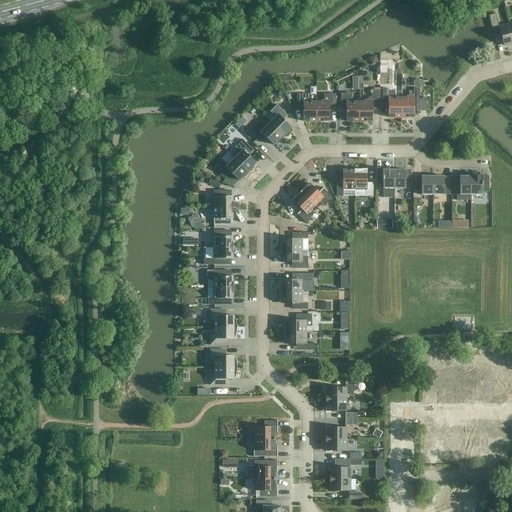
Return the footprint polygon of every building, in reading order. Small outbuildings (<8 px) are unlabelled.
[(496,14),(489,16),(492,28),(499,26),(496,14)] [(504,46),(511,43),(511,32),(510,25),(499,28),(504,46)] [(402,118),(402,97),(396,97),(396,92),(389,92),(389,89),(383,89),(383,104),(389,104),(389,118),(402,118)] [(402,118),(414,118),(414,104),(420,104),(420,89),(414,89),(414,91),(409,91),(409,97),(402,97),(402,118)] [(360,122),(372,122),(372,108),(380,108),(380,90),(372,90),(372,101),(360,101),(360,122)] [(309,102),(309,94),(297,94),(297,108),(304,108),(304,122),(317,122),(317,102),(309,102)] [(317,122),(329,122),(329,108),(336,108),(336,94),(324,94),(324,102),(317,102),(317,122)] [(360,122),(360,101),(352,102),(352,94),(341,94),(341,108),(347,108),(347,122),(360,122)] [(292,128),(284,120),(288,116),(277,105),(271,112),(276,117),(270,123),(283,137),(292,128)] [(248,111),(253,116),(256,112),(252,107),(248,111)] [(244,130),(241,127),(248,121),(244,117),(227,132),(234,139),(244,130)] [(274,145),(283,137),(270,123),(266,127),(263,125),(259,124),(251,131),(262,142),(266,138),(274,145)] [(248,172),(256,163),(248,156),(254,150),(243,140),(236,147),(241,153),(234,159),(248,172)] [(239,181),(248,172),(234,159),(228,165),(223,160),(215,168),(226,179),(231,173),(239,181)] [(337,197),(355,197),(355,170),(354,170),(343,170),(343,183),(336,183),(336,184),(337,184),(337,197)] [(355,170),(355,197),(373,197),(373,184),(374,184),(374,183),(367,183),(367,170),(356,170),(355,170)] [(383,189),(395,189),(395,170),(377,170),(377,186),(383,186),(383,189)] [(395,189),(406,189),(406,186),(412,186),(412,173),(406,173),(406,170),(395,170),(395,189)] [(433,195),(433,176),(422,176),(422,179),(416,179),(415,192),(422,192),(422,195),(433,195)] [(444,179),(444,176),(433,176),(433,195),(450,195),(450,179),(444,179)] [(471,201),(471,195),(471,176),(460,176),(460,179),(454,179),(454,192),(460,192),(460,195),(457,195),(457,201),(471,201)] [(471,195),(482,195),(483,192),(489,192),(489,176),(471,176),(471,195)] [(219,188),(222,182),(211,178),(208,184),(219,188)] [(301,192),(316,207),(316,206),(320,202),(325,206),(333,198),(324,189),(324,188),(319,193),(310,184),(302,191),(301,192)] [(213,197),(213,208),(233,208),(233,197),(229,197),(229,191),(214,191),(214,197),(213,197)] [(316,207),(301,192),(300,193),(301,193),(293,200),(302,210),(297,215),(298,215),(307,224),(312,219),(307,214),(315,206),(316,207)] [(227,225),(227,219),(233,219),(233,208),(213,208),(213,219),(214,219),(214,225),(227,225)] [(188,219),(191,225),(200,221),(197,214),(188,219)] [(384,220),(385,229),(393,228),(392,220),(384,220)] [(469,220),(461,220),(452,220),(452,228),(469,228),(469,220)] [(213,248),(233,248),(233,237),(220,237),(220,231),(214,231),(214,237),(213,237),(213,248)] [(308,251),(308,233),(296,233),(296,239),(282,239),(282,244),(281,244),(281,251),(308,251)] [(233,259),(233,248),(213,248),(204,248),(204,249),(206,249),(206,259),(204,259),(204,265),(227,265),(227,259),(233,259)] [(308,251),(281,251),(281,258),(282,258),(282,263),(296,263),(296,269),(308,269),(308,251)] [(213,288),(233,288),(233,277),(229,277),(229,271),(207,271),(207,277),(208,277),(208,278),(210,281),(213,281),(213,288)] [(314,280),(314,274),(296,274),(296,280),(282,280),(282,285),(281,285),(281,292),(302,292),(302,280),(314,280)] [(213,288),(208,288),(208,305),(229,305),(229,299),(233,299),(233,288),(213,288)] [(302,292),(281,292),(281,298),(282,298),(282,303),(296,303),(296,310),(308,310),(308,303),(302,303),(302,292)] [(331,302),(321,302),(321,310),(331,310),(331,302)] [(340,302),(340,312),(350,312),(350,302),(340,302)] [(215,328),(237,328),(236,322),(234,316),(226,316),(226,310),(210,310),(210,320),(215,320),(215,328)] [(306,333),(306,326),(312,326),(312,315),(300,315),(300,321),(287,321),(287,326),(285,326),(285,332),(306,333)] [(210,345),(226,345),(226,340),(234,339),(236,334),(237,328),(215,328),(215,335),(210,335),(210,345)] [(307,344),(306,333),(285,332),(285,339),(287,339),(287,344),(300,344),(300,350),(315,350),(315,344),(307,344)] [(433,349),(443,349),(443,339),(433,339),(433,349)] [(433,347),(423,348),(424,359),(438,358),(437,351),(433,351),(433,347)] [(215,368),(237,368),(236,362),(234,356),(226,356),(226,350),(210,350),(210,360),(215,360),(215,368)] [(210,385),(226,385),(226,379),(234,379),(237,374),(237,368),(215,368),(215,375),(210,375),(210,385)] [(430,371),(430,383),(436,383),(436,396),(448,396),(448,375),(436,375),(436,371),(430,371)] [(448,375),(448,396),(460,396),(460,383),(466,383),(466,371),(460,371),(460,375),(448,375)] [(475,371),(475,383),(481,383),(481,396),(492,396),(492,375),(481,375),(481,371),(475,371)] [(492,375),(492,396),(504,397),(504,383),(511,383),(511,371),(505,371),(504,375),(492,375)] [(358,386),(358,379),(346,379),(346,388),(327,388),(327,392),(326,392),(326,399),(346,399),(346,394),(352,394),(354,392),(354,386),(358,386)] [(346,411),(346,399),(326,399),(326,407),(327,407),(327,411),(346,411)] [(278,433),(278,421),(264,421),(264,427),(255,427),(255,439),(275,439),(275,433),(278,433)] [(346,440),(346,428),(327,428),(327,432),(326,432),(326,439),(346,440)] [(379,439),(382,433),(376,429),(372,435),(379,439)] [(449,437),(449,458),(461,458),(461,461),(467,461),(467,449),(460,449),(460,436),(449,437)] [(431,450),(431,462),(437,462),(437,458),(449,458),(449,437),(437,437),(437,450),(431,450)] [(475,450),(476,463),(482,462),(482,458),(494,458),(494,437),(481,437),(482,450),(475,450)] [(494,437),(494,458),(506,458),(506,462),(511,462),(511,450),(505,450),(505,437),(494,437)] [(275,445),(275,439),(255,439),(255,450),(254,450),(254,457),(278,457),(278,445),(275,445)] [(346,451),(346,440),(326,439),(326,447),(327,447),(327,451),(346,451)] [(387,460),(379,460),(379,478),(387,478),(387,460)] [(278,473),(278,461),(255,461),(255,467),(248,467),(248,479),(255,479),(275,479),(275,473),(278,473)] [(350,480),(350,468),(331,468),(331,472),(330,472),(330,479),(350,480)] [(255,479),(255,491),(259,491),(259,497),(277,497),(278,485),(275,485),(275,479),(255,479)] [(355,490),(355,480),(350,480),(330,479),(330,487),(331,487),(331,491),(350,491),(350,490),(355,490)] [(281,511),(281,506),(269,506),(269,501),(256,501),(256,511),(263,511),(281,511)]
